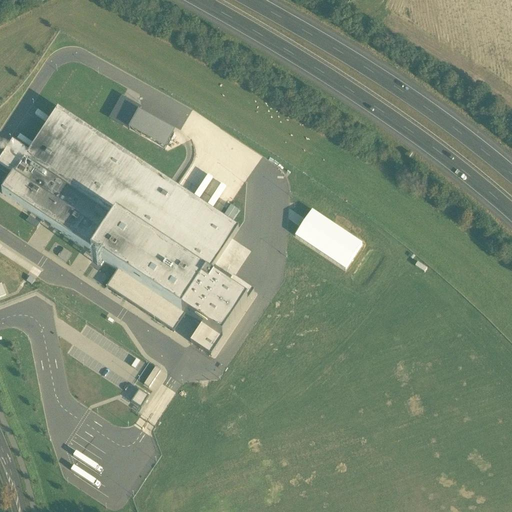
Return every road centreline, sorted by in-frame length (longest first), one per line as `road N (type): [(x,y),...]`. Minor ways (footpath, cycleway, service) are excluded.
road 1 (motorway): [(196,0),(388,114),(511,213)]
road 2 (motorway): [(511,177),(399,89),(245,0)]
